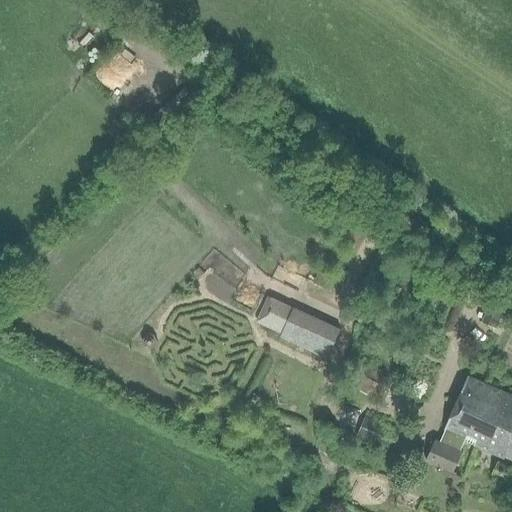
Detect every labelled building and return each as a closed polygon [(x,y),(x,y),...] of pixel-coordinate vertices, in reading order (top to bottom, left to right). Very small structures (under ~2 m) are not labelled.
[(267,297),(255,324),(280,334),(292,307),(267,297)] [(490,304),(482,321),(496,328),(504,311),(490,304)] [(279,337),(327,357),(339,328),(292,307),(280,334),(279,337)] [(358,387),(379,397),(385,385),(363,376),(358,387)] [(511,395),(467,376),(443,432),(439,441),(460,450),(464,441),(504,458),(505,456),(511,458),(511,395)] [(401,457),(408,442),(398,437),(400,431),(365,416),(356,436),(401,457)] [(505,481),(511,468),(497,462),(491,475),(505,481)]
